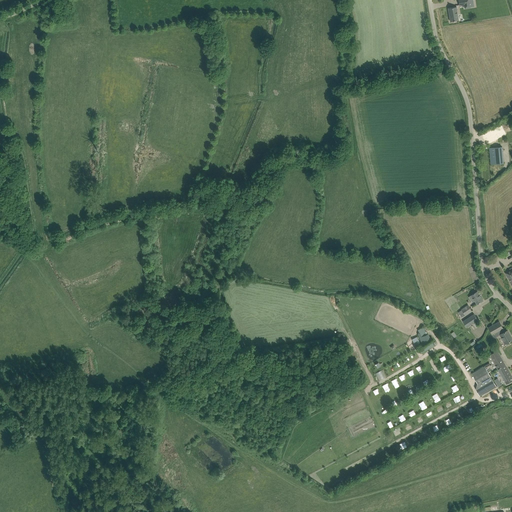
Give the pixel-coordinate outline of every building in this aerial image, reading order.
[(458,20),(456,7),(448,8),(450,21),(458,20)] [(505,135),(502,128),(487,135),(490,142),(505,135)] [(502,147),(490,148),(491,164),(503,163),(502,147)] [(475,300),(477,304),(483,300),(477,291),(469,297),(472,302),(475,300)] [(461,309),(465,315),(472,311),(468,305),(461,309)] [(463,321),(467,327),(478,320),(474,314),(463,321)] [(511,339),(511,337),(508,330),(505,332),(503,329),(503,328),(499,321),(489,327),(493,334),(500,330),(501,333),(501,334),(503,337),(502,338),(505,344),(511,339)] [(418,333),(421,343),(428,341),(424,327),(418,329),(419,333),(418,333)] [(412,339),(416,347),(421,345),(417,336),(412,339)] [(511,380),(511,376),(497,351),(490,355),(507,384),(511,380)] [(484,370),(473,376),(480,388),(476,390),(480,396),(497,386),(485,366),(482,368),(484,370)] [(379,381),(385,378),(382,370),(376,373),(379,381)] [(435,402),(440,400),(437,393),(432,395),(435,402)] [(395,437),(401,435),(399,429),(393,431),(395,437)]
